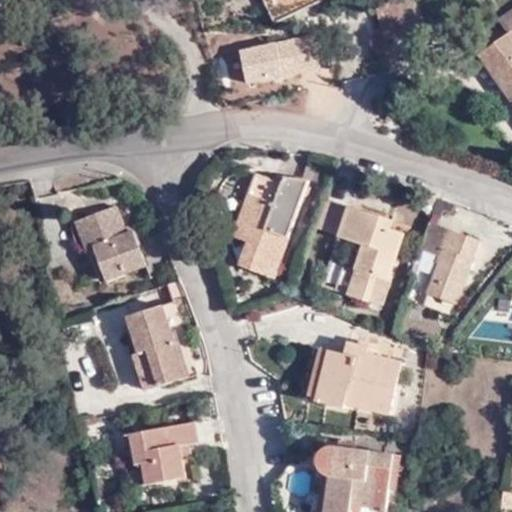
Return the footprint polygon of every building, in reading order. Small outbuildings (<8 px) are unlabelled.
[(265,0),(277,23),(325,0),(265,0)] [(390,0),(385,3),(388,39),(406,28),(391,0),(390,0)] [(391,0),(406,28),(423,19),(412,0),(391,0)] [(383,42),(388,39),(385,3),(374,11),(383,42)] [(510,34),(511,32),(511,11),(501,20),(510,34)] [(511,32),(510,34),(482,54),(511,99),(511,32)] [(237,235),(250,240),(261,245),(254,269),(276,276),(308,180),(286,175),(284,182),(258,173),(237,235)] [(383,226),(386,217),(352,205),(342,235),(367,243),(359,268),(350,293),(370,299),(377,274),(391,278),(406,234),(391,229),(383,226)] [(87,217),(100,254),(108,279),(147,264),(134,231),(127,233),(116,207),(87,217)] [(92,257),(100,254),(87,217),(78,220),(92,257)] [(394,220),(386,217),(383,226),(391,229),(394,220)] [(480,239),(430,221),(421,249),(440,255),(427,292),(458,304),(480,239)] [(261,245),(250,240),(242,264),(254,269),(261,245)] [(350,293),(359,268),(346,263),(338,289),(350,293)] [(186,378),(172,332),(163,306),(130,316),(141,351),(139,352),(151,388),(186,378)] [(178,330),(172,332),(186,378),(192,375),(178,330)] [(346,353),(331,349),(319,401),(346,406),(348,402),(392,412),(403,362),(368,354),(369,347),(347,342),(346,353)] [(319,401),(331,349),(321,347),(307,398),(319,401)] [(181,446),(192,443),(199,442),(196,421),(137,433),(139,445),(133,446),(137,472),(129,474),(131,487),(186,476),(183,458),(181,446)] [(193,455),(192,443),(181,446),(183,458),(193,455)] [(412,475),(415,456),(330,446),(325,448),(322,452),(320,456),(320,463),(323,469),(331,474),(325,511),(387,511),(392,472),(412,475)] [(511,490),(504,489),(502,506),(511,506),(511,490)]
